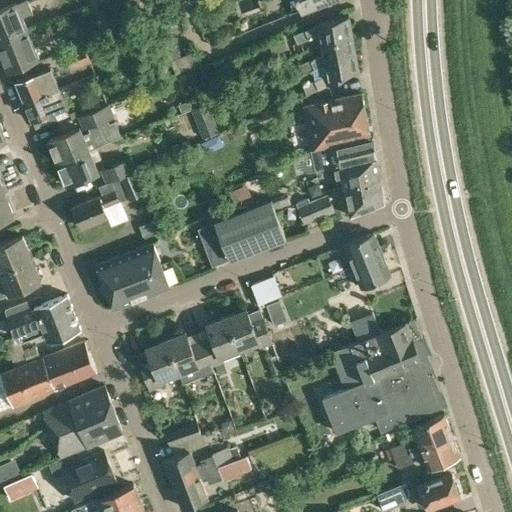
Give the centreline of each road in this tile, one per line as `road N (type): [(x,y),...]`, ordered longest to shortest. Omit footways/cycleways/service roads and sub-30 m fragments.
road 1 (tertiary): [(511,433),(435,160),(421,0)]
road 2 (residential): [(96,327),(402,208)]
road 3 (residential): [(494,511),(402,208)]
road 4 (residential): [(0,85),(96,327)]
road 5 (residential): [(402,208),(369,0)]
road 6 (residential): [(114,372),(172,511)]
road 7 (residential): [(0,422),(114,372)]
